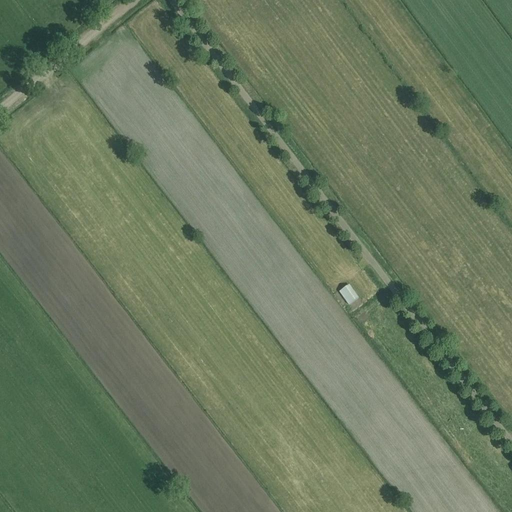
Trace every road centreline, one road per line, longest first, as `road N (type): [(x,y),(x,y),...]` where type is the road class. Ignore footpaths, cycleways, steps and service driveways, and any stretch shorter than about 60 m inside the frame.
road 1 (unclassified): [(511,441),(171,0)]
road 2 (track): [(0,107),(132,0)]
